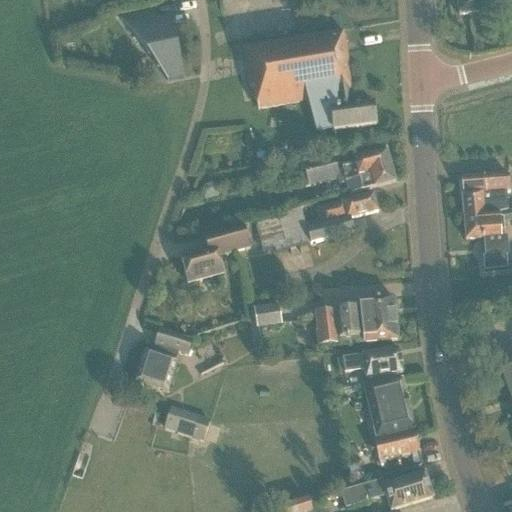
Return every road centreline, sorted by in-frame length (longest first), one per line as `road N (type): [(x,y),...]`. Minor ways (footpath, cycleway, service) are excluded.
road 1 (residential): [(95,435),(195,127),(200,0)]
road 2 (tertiary): [(480,511),(437,339),(420,79)]
